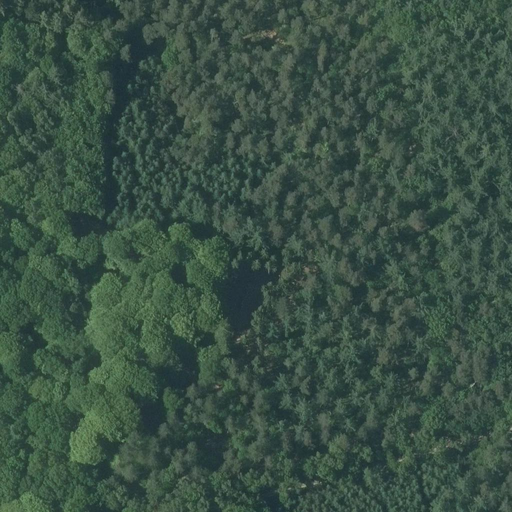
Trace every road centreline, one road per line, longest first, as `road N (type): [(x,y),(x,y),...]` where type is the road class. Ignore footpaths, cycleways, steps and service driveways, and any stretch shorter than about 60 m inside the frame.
road 1 (track): [(1,499),(29,335),(64,213),(90,0)]
road 2 (track): [(300,485),(266,386),(262,350),(274,313),(318,274),(430,241)]
road 3 (track): [(172,511),(439,451)]
